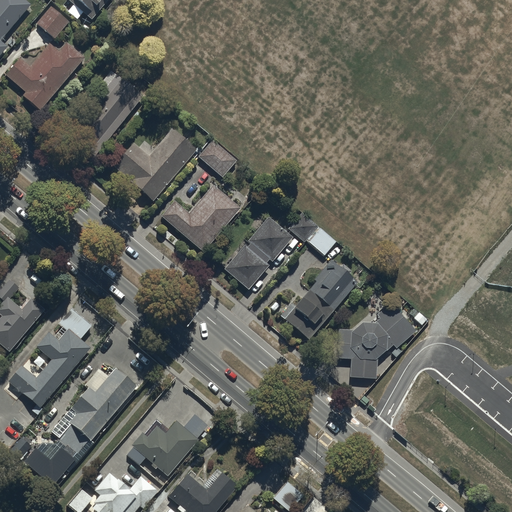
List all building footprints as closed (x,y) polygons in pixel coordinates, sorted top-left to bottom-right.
[(32,8),(22,0),(0,0),(0,59),(8,49),(2,44),(32,8)] [(110,0),(63,0),(69,5),(65,8),(72,14),(75,9),(92,23),(110,0)] [(69,23),(50,9),(36,27),(55,42),(69,23)] [(84,61),(66,46),(59,55),(49,47),(31,68),(20,59),(4,79),(24,96),(22,99),(40,114),(84,61)] [(144,100),(116,76),(73,127),(101,151),(144,100)] [(134,146),(113,170),(129,184),(124,190),(148,210),(197,154),(172,132),(156,150),(148,143),(140,151),(134,146)] [(236,163),(212,142),(198,159),(222,180),(236,163)] [(241,212),(212,188),(189,216),(174,203),(160,220),(204,256),(241,212)] [(306,243),(318,229),(301,215),(287,231),(304,245),(306,243)] [(293,241),(268,220),(225,273),(249,293),(270,268),(267,266),(270,263),(273,265),(293,241)] [(318,229),(306,243),(324,259),(337,245),(318,229)] [(340,270),(330,261),(312,283),(316,286),(284,322),(308,343),(334,313),(336,315),(359,289),(357,287),(359,285),(349,277),(351,274),(343,267),(340,270)] [(19,291),(8,281),(0,289),(0,303),(2,305),(0,307),(0,318),(2,320),(0,322),(0,348),(9,356),(45,314),(29,300),(21,311),(10,302),(19,291)] [(410,304),(404,310),(421,328),(427,322),(410,304)] [(416,335),(391,305),(376,317),(379,321),(375,327),(362,326),(353,334),(333,333),(333,360),(350,361),(350,381),(377,382),(378,363),(389,353),(394,359),(400,354),(397,350),(416,335)] [(92,329),(70,311),(58,327),(65,333),(57,342),(48,335),(35,351),(50,363),(36,381),(21,369),(7,387),(35,410),(32,414),(37,417),(91,350),(81,342),(92,329)] [(115,372),(109,381),(97,372),(84,389),(88,392),(71,413),(76,417),(58,441),(67,449),(63,454),(60,452),(51,464),(35,452),(23,467),(53,490),(75,463),(73,461),(88,444),(90,445),(136,390),(115,372)] [(168,432),(155,421),(125,455),(140,468),(146,461),(152,466),(150,468),(156,473),(158,471),(167,479),(169,477),(170,478),(200,445),(196,442),(208,428),(194,416),(183,430),(175,424),(168,432)] [(32,447),(20,436),(6,452),(19,462),(32,447)] [(186,476),(168,500),(180,509),(178,511),(219,511),(238,488),(217,471),(203,489),(186,476)] [(128,494),(109,478),(91,499),(81,491),(67,507),(73,511),(84,511),(86,510),(88,511),(136,511),(140,509),(144,511),(158,493),(140,479),(128,494)] [(291,511),(303,499),(287,484),(272,500),(285,511),(291,511)]
